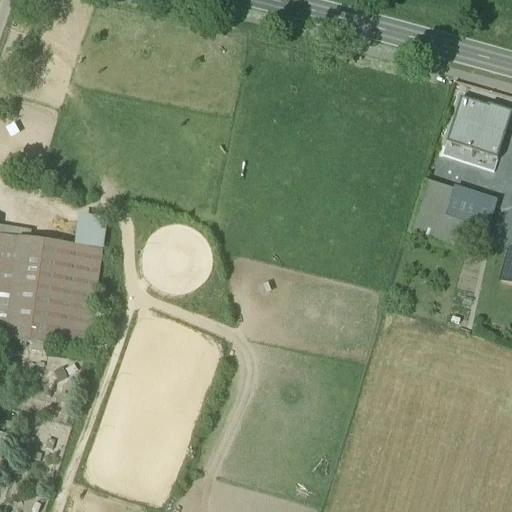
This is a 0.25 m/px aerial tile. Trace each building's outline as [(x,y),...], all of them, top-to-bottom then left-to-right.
[(446,148),(497,164),(511,116),(487,109),(486,111),(460,102),(446,148)] [(452,196),(426,186),(409,236),(467,254),(475,228),(445,219),(452,196)] [(494,207),(452,196),(445,219),(475,228),(487,232),(494,207)] [(102,252),(19,241),(6,342),(88,353),(102,252)] [(511,254),(510,254),(502,282),(511,285),(511,254)]
